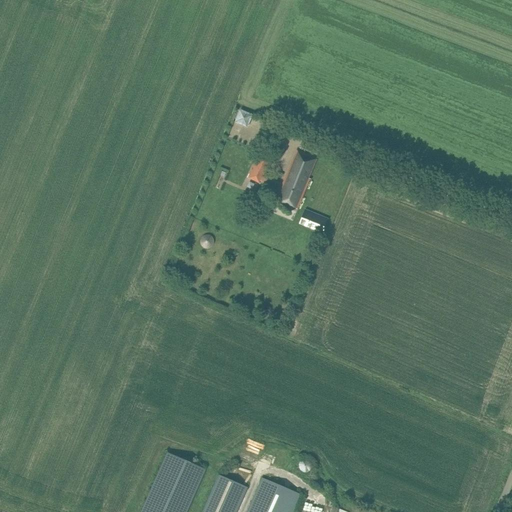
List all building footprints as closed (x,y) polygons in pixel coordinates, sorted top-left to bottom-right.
[(253,115),(240,109),(235,122),(247,128),(253,115)] [(317,158),(297,149),(276,200),(297,209),(310,179),(308,179),(317,158)] [(271,158),(260,153),(248,177),(261,183),(261,182),(264,183),(269,173),(265,171),(271,158)] [(271,207),(257,201),(252,213),(266,219),(271,207)] [(328,218),(303,208),(297,223),(322,234),(328,218)] [(141,511),(187,511),(206,469),(167,452),(141,511)] [(236,511),(247,487),(219,475),(203,511),(236,511)] [(291,511),(299,494),(261,478),(246,511),(291,511)]
